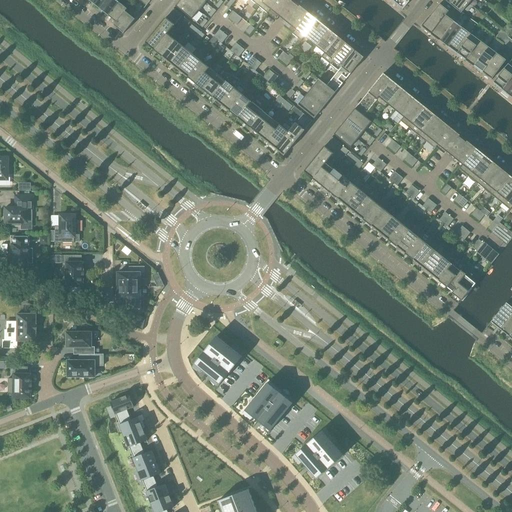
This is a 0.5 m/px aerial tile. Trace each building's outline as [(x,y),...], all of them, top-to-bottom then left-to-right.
[(94,5),(100,9),(106,0),(93,0),(91,2),(92,3),(94,5)] [(119,2),(115,0),(106,0),(100,9),(101,10),(103,12),(108,16),(119,2)] [(189,3),(185,0),(180,0),(175,6),(192,19),(199,11),(189,3)] [(206,2),(202,0),(185,0),(189,3),(199,11),(206,2)] [(220,0),(215,6),(218,9),(223,2),(220,0)] [(236,0),(230,0),(226,6),(229,8),(236,0)] [(269,12),(271,10),(270,9),(278,0),(264,0),(259,6),(268,13),(269,12)] [(278,0),(270,9),(271,10),(279,17),(283,12),(292,0),(278,0)] [(410,0),(393,0),(393,1),(403,9),(410,0)] [(428,32),(431,34),(445,15),(446,14),(452,6),(453,6),(445,0),(443,0),(421,27),(428,32)] [(464,0),(445,0),(453,6),(452,6),(461,13),(469,4),(464,0)] [(109,16),(111,18),(116,22),(127,9),(119,2),(108,16),(109,16)] [(300,6),(291,18),(287,23),(295,30),(296,30),(309,13),(300,6)] [(170,13),(179,21),(183,16),(173,8),(170,13)] [(127,9),(116,22),(114,25),(124,34),(135,20),(128,14),(126,12),(128,9),(127,9)] [(228,18),(233,22),(238,15),(234,12),(228,18)] [(167,34),(168,34),(179,21),(170,13),(145,43),(154,50),(167,34)] [(301,40),(304,36),(303,36),(317,20),(309,13),(296,30),(295,30),(293,32),(292,33),(301,40)] [(233,22),(237,25),(242,18),(238,15),(233,22)] [(454,21),(445,15),(431,34),(440,41),(454,21)] [(205,19),(200,26),(202,28),(208,22),(205,19)] [(303,36),(304,36),(316,47),(330,30),(317,20),(303,36)] [(440,41),(448,47),(462,28),(454,21),(440,41)] [(188,30),(194,35),(198,30),(192,25),(188,30)] [(251,25),(245,32),(249,35),(255,29),(251,25)] [(471,34),(462,28),(448,47),(457,53),(471,34)] [(217,40),(224,33),(219,29),(213,37),(217,40)] [(194,35),(201,40),(205,35),(202,33),(198,30),(194,35)] [(316,47),(324,53),(325,53),(338,37),(330,30),(316,47)] [(228,36),(224,33),(217,40),(222,44),(228,36)] [(168,34),(167,34),(154,50),(162,57),(176,41),(168,34)] [(457,53),(466,60),(480,41),(471,34),(457,53)] [(213,37),(209,42),(213,45),(217,40),(213,37)] [(324,53),(321,57),(330,64),(346,44),(338,37),(325,53),(324,53)] [(162,57),(171,64),(184,47),(176,41),(162,57)] [(488,47),(480,41),(466,60),(474,66),(488,47)] [(234,54),(240,46),(236,43),(230,51),(234,54)] [(330,64),(338,71),(339,71),(355,50),(346,44),(330,64)] [(245,50),(240,46),(234,54),(238,58),(245,50)] [(171,64),(179,71),(192,54),(184,47),(171,64)] [(474,66),(483,73),(497,54),(488,47),(474,66)] [(342,75),(346,79),(364,58),(355,50),(339,71),(338,71),(338,72),(342,75)] [(279,59),(283,63),(288,56),(284,52),(279,59)] [(179,71),(188,77),(201,61),(192,54),(179,71)] [(288,56),(283,63),(287,66),(294,58),(290,54),(288,56)] [(483,73),(492,80),(506,60),(497,54),(483,73)] [(251,68),(257,60),(253,57),(247,64),(251,68)] [(308,58),(301,66),(304,69),(311,60),(308,58)] [(261,64),(257,60),(251,68),(255,71),(261,64)] [(188,77),(196,84),(209,68),(201,61),(188,77)] [(493,83),(502,90),(511,77),(511,67),(508,64),(494,81),(493,83)] [(196,84),(204,91),(216,77),(218,75),(209,68),(196,84)] [(268,81),(274,74),(270,70),(264,78),(268,81)] [(311,73),(308,71),(303,77),(306,80),(311,73)] [(338,80),(342,75),(338,72),(330,81),(339,88),(343,83),(338,80)] [(278,77),(274,74),(268,81),(266,84),(270,87),(278,77)] [(364,98),(373,105),(376,101),(392,81),(383,74),(364,98)] [(213,98),(226,81),(218,75),(216,77),(204,91),(213,98)] [(343,83),(346,79),(342,75),(338,80),(343,83)] [(511,77),(502,90),(510,97),(511,94),(511,77)] [(301,79),(296,86),(299,88),(304,82),(301,79)] [(326,86),(319,79),(312,88),(328,101),(335,93),(330,89),(326,86)] [(226,81),(213,98),(221,105),(234,88),(226,81)] [(330,81),(328,83),(326,86),(330,89),(335,93),(339,88),(330,81)] [(376,101),(384,108),(387,104),(400,88),(392,81),(376,101)] [(221,105),(230,111),(243,95),(234,88),(221,105)] [(305,97),(321,110),(328,101),(312,88),(305,97)] [(387,104),(396,111),(409,94),(400,88),(387,104)] [(292,90),(287,97),(290,99),(295,92),(292,90)] [(409,94),(396,111),(404,117),(404,118),(417,101),(409,94)] [(230,111),(238,118),(251,102),(243,95),(230,111)] [(280,96),(276,101),(282,106),(286,101),(280,96)] [(314,118),(321,110),(305,97),(298,105),(314,118)] [(368,111),(373,105),(364,98),(359,103),(368,111)] [(293,106),(286,101),(282,106),(289,112),(293,106)] [(409,128),(426,108),(417,101),(404,118),(404,117),(401,121),(409,128)] [(238,118),(250,128),(264,112),(251,102),(238,118)] [(368,111),(359,103),(355,109),(364,116),(366,114),(368,111)] [(299,119),(299,118),(309,126),(313,121),(295,107),(290,113),(299,119)] [(434,115),(426,108),(409,128),(418,135),(434,115)] [(348,117),(364,131),(371,122),(364,116),(355,109),(348,117)] [(250,128),(259,135),(272,119),(264,112),(250,128)] [(426,142),(442,122),(434,115),(418,135),(426,142)] [(348,117),(341,126),(357,139),(364,131),(348,117)] [(299,119),(288,132),(289,132),(275,149),(284,156),(309,126),(299,118),(299,119)] [(259,135),(267,142),(280,125),(272,119),(259,135)] [(387,122),(383,126),(390,132),(393,127),(387,122)] [(451,128),(442,122),(426,142),(435,149),(438,145),(451,128)] [(289,132),(288,132),(280,125),(267,142),(275,149),(289,132)] [(357,139),(341,126),(334,135),(350,148),(357,139)] [(382,131),(379,128),(374,135),(377,137),(382,131)] [(438,145),(446,152),(450,155),(455,149),(463,139),(460,136),(451,128),(438,145)] [(332,137),(328,142),(337,149),(341,144),(332,137)] [(370,146),(375,140),(372,137),(367,144),(370,146)] [(463,165),(476,149),(467,142),(463,139),(455,149),(450,155),(454,158),(462,165),(463,165)] [(391,150),(397,144),(393,140),(387,147),(391,150)] [(326,163),(337,149),(328,142),(304,172),(313,179),(326,163)] [(401,147),(397,144),(391,150),(396,154),(401,147)] [(364,148),(358,154),(361,157),(366,150),(364,148)] [(463,165),(462,165),(459,169),(468,176),(484,156),(476,149),(463,165)] [(346,158),(353,164),(357,159),(350,153),(346,158)] [(408,164),(413,157),(409,154),(404,160),(408,164)] [(0,185),(5,185),(5,179),(6,179),(6,175),(9,175),(9,163),(6,163),(6,159),(3,159),(3,157),(0,156),(0,185)] [(484,156),(468,176),(476,183),(493,162),(484,156)] [(418,161),(413,157),(408,164),(412,167),(418,161)] [(372,166),(376,169),(382,162),(378,158),(372,166)] [(357,159),(353,164),(359,169),(363,164),(357,159)] [(382,162),(376,169),(380,173),(387,165),(382,162)] [(493,162),(476,183),(485,189),(501,169),(493,162)] [(334,169),(326,163),(313,179),(321,186),(334,169)] [(321,186),(329,192),(343,176),(334,169),(321,186)] [(493,196),(510,176),(501,169),(485,189),(493,196)] [(393,183),(399,175),(395,172),(389,179),(393,183)] [(403,178),(399,175),(393,183),(397,186),(403,178)] [(351,183),(343,176),(329,192),(338,199),(351,183)] [(511,177),(510,176),(493,196),(502,203),(511,190),(511,177)] [(359,190),(351,183),(338,199),(346,206),(359,190)] [(446,194),(451,188),(447,184),(442,191),(446,194)] [(410,196),(416,189),(412,185),(406,193),(410,196)] [(420,192),(416,189),(410,196),(414,200),(420,192)] [(368,196),(359,190),(346,206),(355,213),(368,196)] [(511,190),(502,203),(510,210),(511,207),(511,190)] [(464,198),(460,195),(454,201),(458,205),(464,198)] [(9,222),(9,226),(21,226),(21,222),(31,222),(31,196),(19,196),(19,209),(4,209),(4,212),(3,212),(3,219),(4,219),(4,222),(9,222)] [(376,203),(368,196),(355,213),(363,220),(376,203)] [(468,201),(464,198),(458,205),(463,208),(468,201)] [(427,210),(433,202),(429,199),(422,206),(427,210)] [(437,206),(433,202),(427,210),(431,213),(437,206)] [(385,210),(376,203),(363,220),(371,226),(385,210)] [(481,212),(476,208),(471,215),(475,218),(481,212)] [(393,217),(385,210),(371,226),(380,233),(393,217)] [(443,223),(450,216),(445,212),(439,220),(443,223)] [(485,215),(481,212),(475,218),(479,222),(485,215)] [(55,242),(55,243),(74,243),(74,232),(78,232),(78,220),(74,220),(74,216),(71,216),(71,214),(64,214),(64,216),(61,216),(61,230),(55,230),(55,231),(51,231),(51,242),(55,242)] [(454,219),(450,216),(443,223),(448,227),(454,219)] [(380,233),(388,240),(401,224),(393,217),(380,233)] [(488,228),(492,232),(497,225),(493,222),(488,228)] [(511,232),(500,223),(497,225),(492,232),(491,233),(507,245),(511,238),(511,232)] [(388,240),(397,247),(410,230),(401,224),(388,240)] [(460,237),(466,229),(462,226),(456,234),(460,237)] [(470,233),(466,229),(460,237),(464,240),(470,233)] [(418,237),(410,230),(397,247),(405,254),(418,237)] [(26,237),(12,237),(12,244),(10,244),(10,251),(9,251),(9,261),(10,261),(10,268),(26,268),(26,263),(31,263),(31,249),(26,249),(26,244),(26,237)] [(427,244),(418,237),(405,254),(413,260),(427,244)] [(483,243),(479,240),(473,247),(477,251),(483,243)] [(484,242),(483,243),(477,251),(476,252),(491,264),(499,254),(484,242)] [(435,251),(427,244),(413,260),(422,267),(435,251)] [(443,258),(435,251),(422,267),(430,274),(443,258)] [(66,263),(66,286),(71,286),(81,286),(83,286),(83,279),(83,270),(83,263),(74,263),(74,256),(61,256),(61,263),(66,263)] [(452,264),(443,258),(430,274),(439,281),(452,264)] [(460,271),(452,264),(439,281),(447,288),(460,271)] [(118,287),(140,287),(140,273),(144,273),(144,267),(133,267),(133,273),(118,273),(118,287)] [(447,288),(453,292),(452,293),(462,301),(476,284),(465,275),(466,274),(461,270),(460,271),(447,288)] [(164,286),(158,273),(153,275),(157,286),(164,286)] [(140,287),(118,287),(118,300),(129,300),(129,306),(141,306),(141,300),(140,300),(140,287)] [(511,315),(511,307),(506,303),(491,322),(501,330),(511,315)] [(34,330),(34,326),(34,325),(34,315),(16,315),(16,330),(12,330),(12,340),(2,340),(2,348),(16,348),(16,341),(34,341),(34,331),(34,330)] [(511,333),(511,315),(501,330),(509,337),(511,333)] [(127,321),(143,329),(146,318),(127,318),(127,321)] [(83,354),(95,355),(95,353),(95,349),(95,347),(91,347),(91,332),(67,332),(67,348),(83,348),(83,354)] [(195,362),(194,364),(195,365),(196,363),(203,369),(202,370),(203,371),(206,374),(208,375),(212,378),(213,377),(220,382),(219,384),(220,385),(221,383),(222,381),(225,378),(226,377),(229,373),(230,372),(233,368),(234,367),(237,363),(238,362),(241,358),(242,357),(241,355),(240,356),(238,354),(238,353),(237,353),(235,351),(234,350),(225,343),(224,342),(222,340),(221,339),(221,340),(218,338),(218,337),(217,336),(215,338),(216,338),(213,342),(212,341),(211,343),(212,343),(209,346),(208,346),(207,348),(208,348),(205,351),(204,351),(203,353),(204,353),(201,356),(200,356),(199,358),(196,363),(195,362)] [(95,355),(83,354),(83,361),(67,361),(67,377),(95,377),(95,366),(103,366),(103,355),(95,355)] [(13,374),(12,374),(12,379),(7,379),(7,393),(12,393),(12,398),(28,398),(29,391),(29,381),(29,374),(26,374),(26,368),(13,367),(13,374)] [(246,409),(245,411),(246,411),(247,410),(254,415),(252,417),(254,418),(257,420),(258,421),(263,425),(264,423),(271,429),(269,430),(270,431),(271,430),(273,428),(275,425),(276,424),(276,423),(279,420),(280,420),(280,419),(280,418),(283,415),(284,415),(284,414),(284,413),(287,410),(288,410),(288,409),(291,405),(292,405),(293,403),(291,402),(289,400),(288,399),(285,397),(284,397),(275,390),(276,389),(275,389),(272,387),(271,386),(269,384),(267,383),(266,384),(263,388),(262,389),(259,393),(258,394),(255,398),(254,399),(251,403),(250,404),(246,409)] [(120,399),(110,402),(115,414),(116,414),(118,419),(129,415),(127,410),(134,407),(134,406),(132,402),(129,395),(126,396),(120,398),(120,399)] [(129,415),(118,419),(120,424),(119,425),(124,436),(143,429),(140,422),(139,418),(138,417),(131,420),(129,415)] [(143,429),(124,436),(129,448),(131,453),(142,448),(140,443),(148,440),(147,440),(146,436),(143,429)] [(297,453),(295,454),(296,455),(297,454),(303,460),(302,462),(303,463),(305,466),(306,467),(310,472),(312,470),(317,477),(316,478),(317,479),(318,478),(319,476),(323,473),(324,472),(328,469),(329,468),(332,465),(333,465),(334,464),(337,461),(338,460),(342,457),(344,455),(342,454),(340,452),(339,451),(337,448),(337,447),(336,448),(329,439),(328,438),(326,436),(325,435),(323,432),(322,431),(321,432),(317,435),(316,436),(312,439),(311,440),(307,444),(306,445),(303,448),(302,448),(301,449),(297,453)] [(142,448),(131,453),(133,458),(137,470),(156,462),(153,455),(152,451),(144,454),(142,448)] [(156,462),(137,470),(142,481),(144,486),(156,482),(153,477),(161,474),(161,473),(159,469),(156,462)] [(156,482),(144,486),(146,491),(146,492),(151,503),(170,496),(167,489),(165,485),(165,484),(158,487),(156,482)] [(220,500),(218,501),(219,503),(221,507),(220,507),(221,509),(222,511),(257,511),(256,509),(256,507),(255,508),(254,503),(253,501),(253,502),(251,497),(252,497),(251,496),(249,491),(249,489),(247,490),(244,491),(243,491),(243,492),(240,493),(239,493),(228,497),(227,497),(227,498),(224,499),(223,499),(220,500)] [(170,496),(151,503),(154,511),(167,511),(167,510),(174,507),(172,503),(170,496)]
